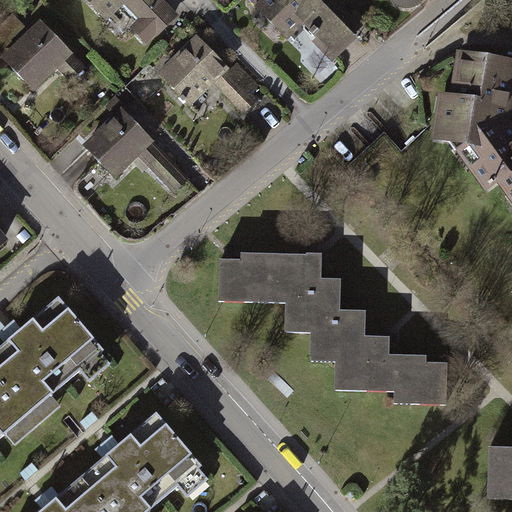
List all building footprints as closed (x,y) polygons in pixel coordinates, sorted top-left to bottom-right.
[(177,0),(89,0),(120,31),(142,10),(166,35),(189,12),(177,0)] [(323,0),(266,0),(258,9),(286,37),(305,19),(338,51),(356,33),(323,0)] [(48,29),(4,69),(37,107),(82,66),(48,29)] [(211,43),(164,86),(197,121),(227,94),(249,118),(266,102),(211,43)] [(511,84),(511,67),(460,59),(453,104),(442,102),(436,140),(449,142),(486,193),(499,184),(511,200),(511,134),(506,126),(511,84)] [(127,115),(84,155),(116,189),(141,166),(178,205),(196,189),(127,115)] [(0,244),(11,234),(0,222),(0,244)] [(242,262),(220,262),(220,303),(287,303),(287,333),(311,333),(311,362),(337,362),(336,392),(395,392),(395,403),(446,403),(446,366),(426,365),(426,359),(389,359),(389,340),(364,340),(364,313),(340,313),(340,280),(321,280),(321,257),(242,257),(242,262)] [(0,437),(99,356),(64,314),(0,366),(0,437)] [(147,511),(195,473),(161,432),(63,511),(147,511)] [(511,511),(511,455),(479,455),(479,511),(511,511)]
